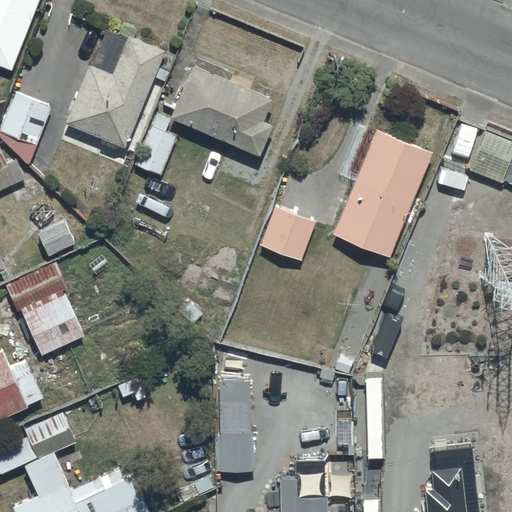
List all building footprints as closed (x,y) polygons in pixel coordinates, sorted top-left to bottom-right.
[(0,0),(0,62),(8,66),(35,0),(0,0)] [(87,59),(63,118),(101,134),(100,139),(117,145),(118,141),(124,143),(164,47),(127,31),(126,34),(105,25),(90,61),(87,59)] [(190,60),(168,112),(258,151),(272,119),(262,115),(271,95),(229,77),(233,68),(199,54),(195,62),(190,60)] [(14,89),(0,122),(0,128),(19,135),(21,128),(36,134),(40,122),(28,117),(29,113),(44,118),(49,102),(47,101),(48,99),(18,87),(17,90),(14,89)] [(151,120),(133,161),(159,172),(176,132),(151,120)] [(373,123),(330,228),(388,252),(431,147),(373,123)] [(192,153),(217,169),(231,147),(207,131),(192,153)] [(0,187),(25,176),(16,156),(7,160),(0,144),(0,187)] [(274,201),(258,241),(300,256),(315,217),(274,201)] [(36,228),(47,252),(74,239),(72,235),(76,233),(72,226),(69,227),(63,216),(36,228)] [(4,281),(17,308),(20,307),(40,351),(83,331),(63,287),(66,285),(54,258),(4,281)] [(0,414),(26,403),(25,401),(43,393),(27,356),(9,364),(1,346),(0,346),(0,414)] [(336,373),(336,399),(351,399),(352,426),(367,426),(367,379),(352,379),(352,373),(336,373)] [(260,394),(262,435),(283,434),(280,393),(260,394)] [(214,468),(250,467),(248,398),(218,398),(219,430),(213,430),(214,468)] [(0,449),(0,469),(74,437),(61,407),(21,424),(27,438),(0,449)] [(11,502),(15,511),(81,511),(51,448),(23,462),(37,490),(11,502)] [(478,511),(472,448),(430,453),(432,468),(434,490),(425,491),(428,511),(478,511)] [(273,511),(325,511),(326,493),(322,493),(323,458),(294,458),(294,475),(280,475),(280,511),(273,511)] [(90,477),(106,511),(110,509),(111,511),(149,511),(142,495),(139,496),(128,472),(123,475),(118,465),(90,477)]
